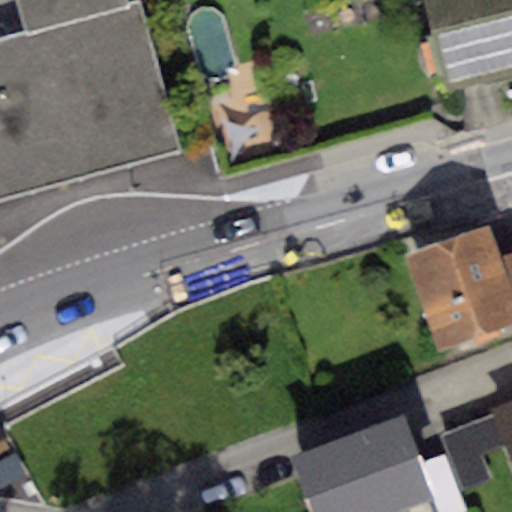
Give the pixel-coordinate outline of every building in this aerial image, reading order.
[(16,0),(26,36),(128,7),(126,0),(16,0)] [(511,0),(423,0),(443,87),(511,71),(511,0)] [(0,200),(179,151),(138,4),(128,7),(26,36),(0,42),(0,200)] [(489,227),(407,251),(436,345),(511,321),(511,301),(497,258),(489,227)] [(511,252),(497,258),(511,301),(511,252)] [(511,400),(491,409),(494,415),(506,447),(511,463),(511,400)] [(506,447),(494,415),(438,435),(445,453),(459,492),(489,481),(480,457),(506,447)] [(419,462),(403,418),(291,458),(311,511),(395,511),(432,499),(419,462)] [(445,453),(419,462),(432,499),(436,511),(462,511),(466,511),(459,492),(445,453)]
